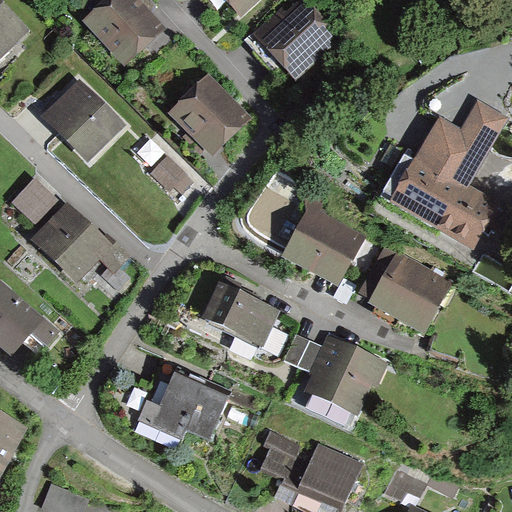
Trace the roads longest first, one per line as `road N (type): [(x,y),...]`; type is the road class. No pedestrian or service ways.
road 1 (residential): [(179,250),(261,140),(266,121),(259,100),(167,4)]
road 2 (track): [(511,7),(266,121)]
road 3 (residential): [(409,354),(203,249),(179,250)]
road 4 (residential): [(57,419),(179,250)]
road 5 (residential): [(57,419),(195,511)]
